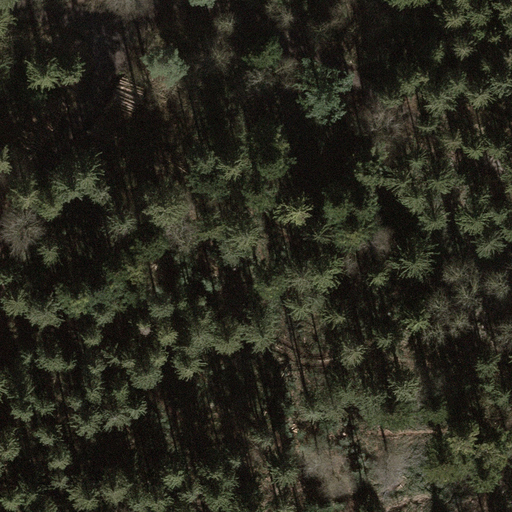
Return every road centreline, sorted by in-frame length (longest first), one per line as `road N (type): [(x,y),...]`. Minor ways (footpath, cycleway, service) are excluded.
road 1 (track): [(216,0),(408,96),(511,178)]
road 2 (track): [(0,238),(131,31)]
road 3 (track): [(0,11),(131,31),(158,0)]
